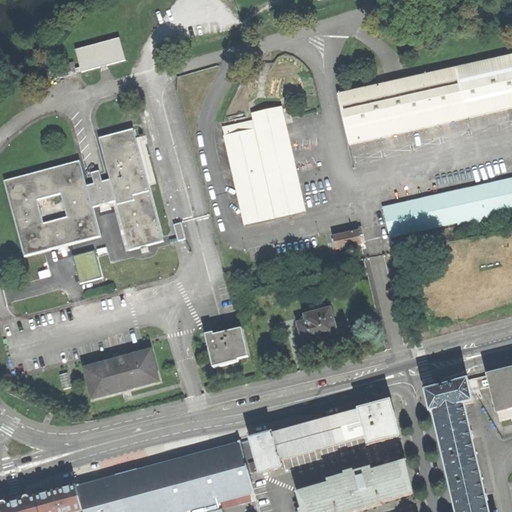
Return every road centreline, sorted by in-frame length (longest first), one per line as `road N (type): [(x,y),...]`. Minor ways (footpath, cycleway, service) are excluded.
road 1 (residential): [(403,373),(158,437)]
road 2 (residential): [(158,437),(0,482)]
road 3 (unclassified): [(158,437),(59,445),(0,422)]
road 4 (unknown): [(352,191),(503,153)]
road 5 (residential): [(403,373),(435,511)]
